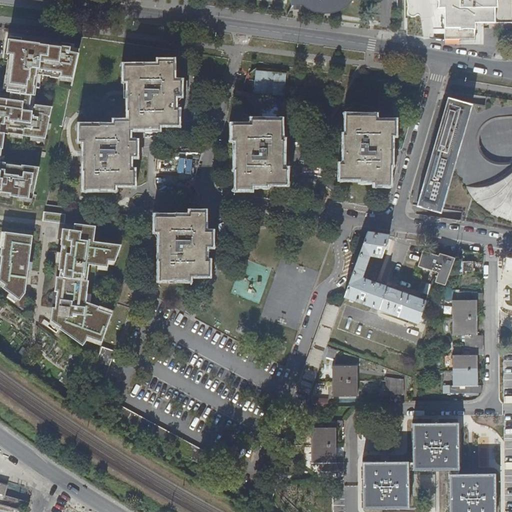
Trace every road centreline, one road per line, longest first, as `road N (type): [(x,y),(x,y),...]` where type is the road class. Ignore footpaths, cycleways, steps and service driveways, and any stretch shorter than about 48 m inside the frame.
road 1 (residential): [(243,28),(203,183),(216,198),(348,219)]
road 2 (tertiary): [(243,28),(20,0)]
road 3 (tertiary): [(441,59),(243,28)]
road 4 (residential): [(441,59),(392,224)]
road 5 (residential): [(511,246),(392,224)]
